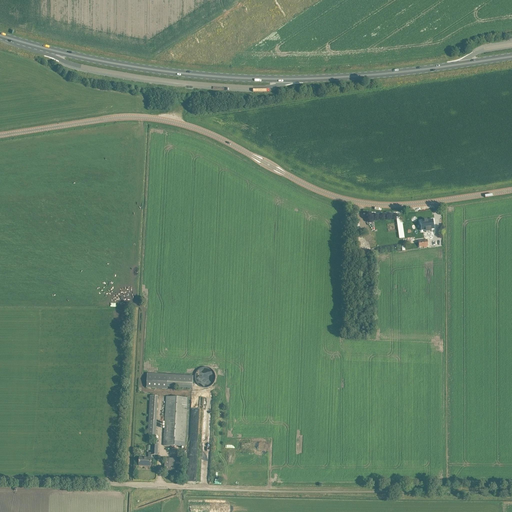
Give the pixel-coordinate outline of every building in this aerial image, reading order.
[(401,215),(396,216),(399,238),(405,238),(401,215)] [(433,220),(420,221),(421,231),(426,231),(426,235),(430,234),(429,230),(434,230),(433,220)] [(427,240),(418,241),(418,243),(414,243),(415,247),(419,247),(419,248),(424,247),(424,248),(427,248),(427,247),(428,247),(427,240)] [(364,241),(358,243),(362,255),(368,253),(364,241)] [(204,387),(207,387),(210,386),(212,384),(214,382),(215,379),(215,376),(214,373),(212,370),(210,369),(207,368),(204,368),(201,369),(198,370),(196,373),(195,376),(195,379),(196,382),(198,385),(201,386),(204,387)] [(168,375),(147,374),(146,388),(167,389),(168,375)] [(167,387),(192,389),(193,376),(168,374),(168,375),(167,387)] [(158,396),(150,396),(148,436),(156,436),(158,396)] [(163,446),(184,447),(187,398),(166,397),(163,446)] [(158,445),(151,445),(151,453),(148,453),(148,455),(151,455),(158,455),(158,445)] [(151,467),(151,462),(151,458),(151,455),(148,455),(148,458),(139,457),(139,466),(151,467)] [(181,459),(165,458),(164,470),(180,471),(181,459)]
